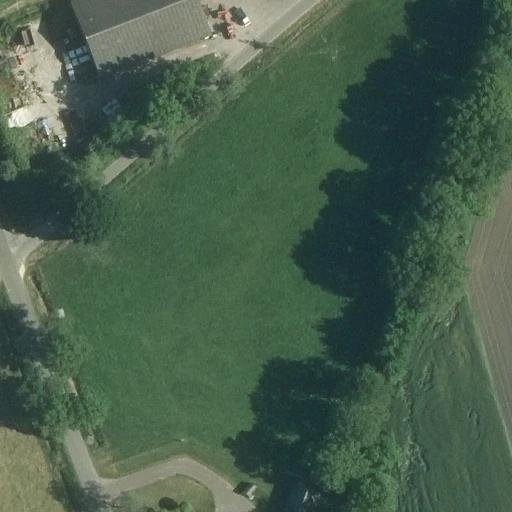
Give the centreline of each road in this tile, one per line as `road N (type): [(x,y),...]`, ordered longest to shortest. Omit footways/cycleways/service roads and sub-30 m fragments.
road 1 (unclassified): [(7,261),(309,0)]
road 2 (unclassified): [(101,511),(7,261)]
